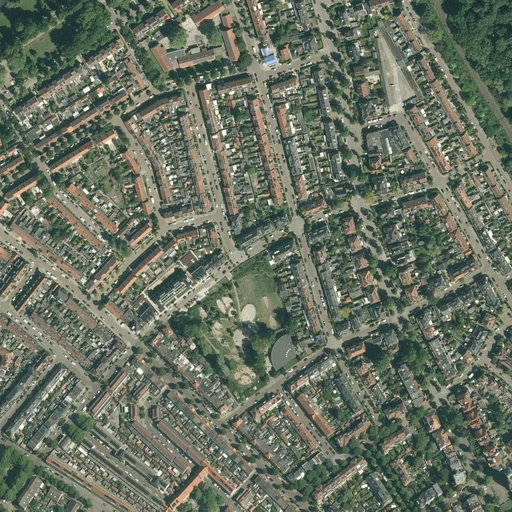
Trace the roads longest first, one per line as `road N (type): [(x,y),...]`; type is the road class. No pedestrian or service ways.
road 1 (residential): [(490,154),(404,0)]
road 2 (residential): [(230,502),(147,426),(148,409),(174,382)]
road 3 (residential): [(298,225),(260,77)]
road 4 (residential): [(70,422),(180,511)]
road 5 (residential): [(0,98),(116,22)]
road 6 (residential): [(221,214),(188,82)]
road 7 (residential): [(133,258),(38,164)]
road 8 (residential): [(136,344),(237,258)]
road 9 (residential): [(440,183),(401,116),(348,129)]
road 10 (residential): [(162,230),(147,167),(115,115)]
road 11 (residential): [(334,344),(298,225)]
